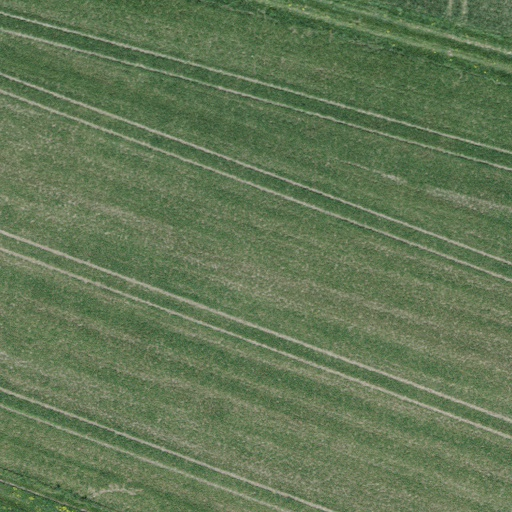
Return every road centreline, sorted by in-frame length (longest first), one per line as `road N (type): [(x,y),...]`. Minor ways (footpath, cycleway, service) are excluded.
road 1 (track): [(225,0),(511,84)]
road 2 (track): [(0,462),(192,511)]
